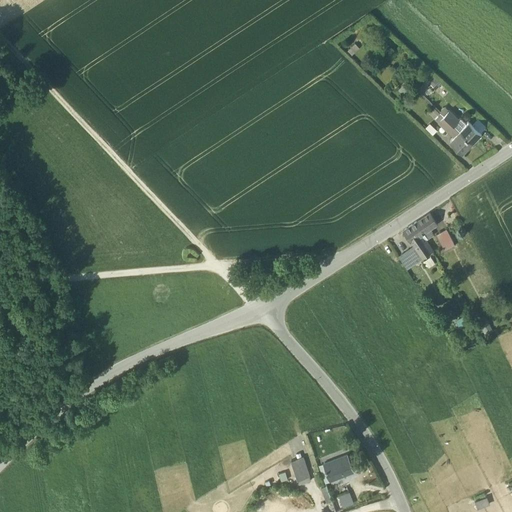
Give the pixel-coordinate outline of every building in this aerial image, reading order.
[(453,126),(441,115),(433,107),(428,113),(448,131),(453,126)] [(441,115),(453,126),(458,121),(448,112),(445,115),(443,113),(441,115)] [(459,131),(465,125),(459,120),(458,121),(453,126),(459,131)] [(459,131),(472,143),(481,134),(468,122),(465,125),(459,131)] [(447,132),(453,137),(459,131),(453,126),(448,131),(447,132)] [(472,143),(459,131),(453,137),(450,141),(462,153),(472,143)] [(424,233),(430,229),(437,224),(429,213),(417,222),(424,233)] [(420,235),(424,233),(417,222),(404,230),(411,241),(420,235)] [(430,229),(424,233),(427,237),(425,238),(427,240),(434,235),(432,232),(431,229),(430,230),(430,229)] [(447,229),(437,234),(445,250),(455,245),(447,229)] [(415,248),(425,242),(420,235),(411,241),(415,248)] [(431,252),(425,242),(415,248),(412,250),(419,260),(422,258),(431,252)] [(406,268),(419,260),(412,250),(400,258),(406,268)] [(303,456),(290,460),(298,484),(311,480),(303,456)] [(353,472),(348,456),(323,465),(330,481),(353,472)] [(326,485),(320,488),(329,511),(331,511),(336,510),(326,485)] [(349,492),(337,497),(341,509),(353,505),(349,492)] [(474,502),(477,510),(490,505),(487,497),(474,502)]
